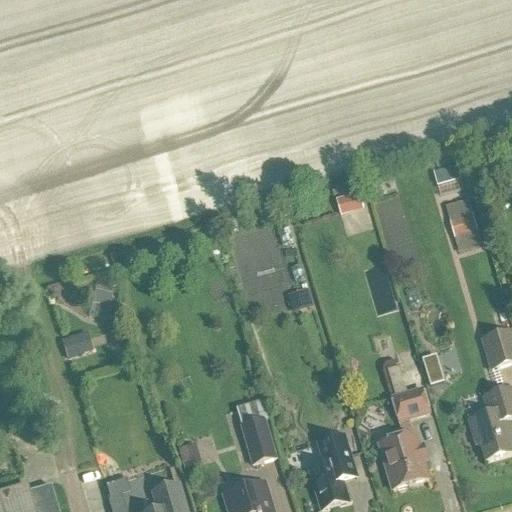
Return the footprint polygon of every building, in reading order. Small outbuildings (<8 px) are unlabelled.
[(454,158),(435,163),(438,174),(457,168),(454,158)] [(458,171),(434,177),(438,190),(462,183),(458,171)] [(337,205),(342,220),(364,213),(359,198),(337,205)] [(451,227),(456,243),(478,236),(473,220),(451,227)] [(265,311),(287,304),(282,289),(293,285),(275,230),(233,243),(250,297),(259,294),(265,311)] [(311,294),(289,301),(295,319),(316,313),(311,294)] [(96,296),(93,308),(112,313),(115,300),(96,296)] [(511,336),(483,345),(492,377),(511,371),(511,336)] [(400,373),(389,376),(396,402),(408,398),(400,373)] [(511,426),(511,394),(485,403),(491,424),(471,430),(477,451),(482,449),(487,468),(511,460),(511,444),(511,440),(508,440),(505,429),(511,426)] [(415,440),(410,425),(431,418),(424,395),(393,405),(400,428),(405,443),(415,440)] [(237,415),(243,433),(254,471),(277,464),(266,426),(270,425),(264,407),(237,415)] [(430,485),(416,439),(415,440),(405,443),(380,450),(394,496),(430,485)] [(318,449),(322,463),(325,473),(310,477),(320,511),(340,511),(351,509),(343,481),(356,477),(345,441),(318,449)] [(203,447),(185,451),(190,472),(208,468),(203,447)] [(273,511),(266,488),(224,501),(227,511),(273,511)] [(0,511),(56,511),(50,490),(28,497),(26,490),(0,498),(0,511)] [(187,511),(181,490),(153,498),(157,511),(187,511)]
